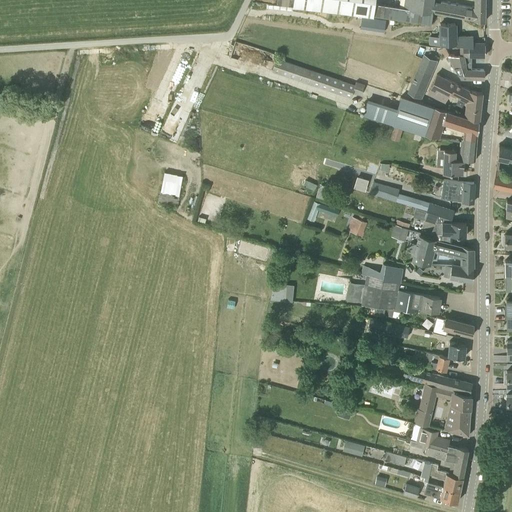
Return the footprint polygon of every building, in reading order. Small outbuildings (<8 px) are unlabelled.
[(468,19),(484,22),(484,0),(474,0),(474,6),(473,6),(473,9),(431,1),(431,0),(404,0),(404,8),(375,3),(375,0),(277,0),(277,5),(293,7),(373,17),(373,16),(431,24),(432,12),(469,18),(468,19)] [(384,32),(386,20),(362,16),(360,28),(384,32)] [(455,24),(440,24),(440,45),(455,45),(467,45),(467,55),(468,55),(484,56),(485,45),(472,45),(472,36),(455,36),(455,24)] [(455,55),(449,56),(460,78),(483,79),(484,69),(476,69),(477,61),(468,61),(468,55),(467,55),(467,45),(455,45),(455,55)] [(407,92),(421,98),(438,60),(423,54),(407,92)] [(355,84),(276,58),(272,71),(351,98),(353,92),(361,95),(365,84),(356,81),(355,84)] [(447,100),(450,91),(454,82),(437,74),(429,91),(447,100)] [(188,98),(192,100),(204,80),(196,75),(189,88),(192,90),(188,98)] [(482,92),(470,90),(454,82),(450,91),(469,100),(467,116),(479,120),(482,92)] [(477,131),(479,121),(446,110),(434,107),(425,104),(401,96),(397,107),(368,98),(363,115),(392,124),(396,126),(424,135),(436,138),(438,138),(443,120),(465,127),(477,131)] [(390,138),(398,140),(402,129),(394,126),(390,138)] [(460,142),(458,159),(475,160),(476,140),(477,138),(463,137),(463,139),(463,142),(460,142)] [(511,147),(499,145),(500,144),(499,144),(497,158),(508,160),(509,158),(511,158),(511,179),(498,176),(499,168),(495,167),(493,185),(511,190),(511,147)] [(443,167),(443,173),(451,173),(462,173),(462,172),(462,168),(463,161),(463,159),(456,159),(456,150),(444,149),(443,167)] [(161,190),(160,190),(157,202),(178,207),(180,194),(179,194),(183,175),(164,171),(161,190)] [(472,203),(474,182),(466,181),(443,179),(441,192),(440,198),(462,201),(462,202),(472,203)] [(388,199),(396,202),(398,194),(400,189),(391,186),(388,199)] [(319,189),(316,197),(322,199),(325,191),(319,189)] [(398,194),(396,202),(416,208),(418,200),(398,194)] [(314,221),(318,210),(337,216),(339,210),(313,201),(307,219),(314,221)] [(429,204),(427,211),(439,215),(450,218),(451,218),(453,210),(429,203),(429,204)] [(465,235),(466,223),(449,222),(450,218),(439,215),(427,211),(424,220),(436,224),(435,234),(435,239),(449,243),(449,235),(452,235),(465,235)] [(352,216),(347,230),(360,236),(366,222),(364,221),(358,219),(352,216)] [(408,229),(407,228),(396,225),(394,224),(391,236),(405,240),(408,229)] [(411,242),(408,251),(415,253),(413,260),(431,264),(434,251),(459,257),(461,259),(461,265),(452,263),(451,265),(450,276),(449,277),(472,281),(473,265),(473,249),(452,243),(449,243),(435,239),(419,235),(417,244),(411,242)] [(277,263),(280,263),(284,264),(286,251),(285,251),(279,250),(277,263)] [(366,273),(400,281),(402,268),(382,264),(380,270),(363,265),(361,271),(366,273)] [(400,281),(366,273),(364,285),(363,291),(348,288),(345,304),(381,307),(387,308),(388,308),(395,309),(398,290),(400,281)] [(273,285),(270,299),(285,300),(285,285),(273,285)] [(439,297),(398,290),(395,309),(399,309),(416,312),(426,315),(427,309),(437,310),(439,297)] [(398,318),(399,309),(395,309),(388,308),(387,316),(398,318)] [(473,334),(473,325),(460,322),(436,316),(432,331),(446,334),(448,328),(461,332),(473,334)] [(370,319),(368,329),(381,332),(383,322),(370,319)] [(396,324),(394,334),(407,337),(409,327),(396,324)] [(457,342),(449,341),(448,356),(464,357),(465,345),(457,344),(457,342)] [(431,353),(428,365),(445,370),(448,357),(432,353),(431,353)] [(405,368),(394,365),(382,362),(380,368),(392,372),(391,374),(403,377),(403,376),(469,393),(472,383),(405,366),(405,368)] [(425,383),(421,403),(432,405),(435,394),(452,399),(444,430),(445,429),(468,435),(468,436),(471,395),(425,383)] [(352,397),(350,405),(356,407),(358,398),(352,397)] [(338,403),(335,411),(338,412),(350,416),(353,408),(338,403)] [(414,423),(415,423),(427,426),(429,418),(416,415),(414,423)] [(419,427),(416,441),(427,444),(447,449),(446,451),(467,455),(468,449),(448,445),(449,440),(436,437),(437,431),(419,427)] [(263,431),(254,430),(253,446),(261,447),(263,431)] [(361,456),(364,445),(345,440),(342,450),(361,456)] [(444,463),(451,464),(449,473),(462,476),(467,455),(446,451),(447,449),(427,444),(416,441),(411,440),(409,445),(426,448),(425,453),(445,458),(444,463)] [(387,451),(384,459),(404,464),(406,456),(387,451)] [(424,461),(421,475),(425,477),(424,480),(424,481),(427,482),(428,482),(429,474),(437,476),(437,478),(444,479),(443,486),(459,490),(462,476),(449,473),(437,469),(438,464),(431,463),(424,461)] [(457,502),(459,490),(443,486),(434,484),(427,482),(424,493),(457,502)] [(405,485),(403,493),(416,496),(419,489),(405,485)]
